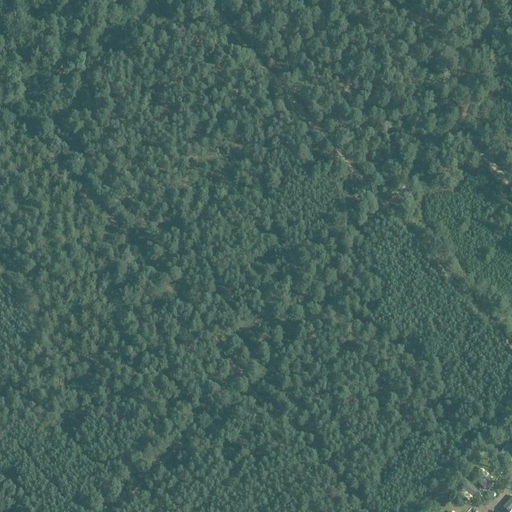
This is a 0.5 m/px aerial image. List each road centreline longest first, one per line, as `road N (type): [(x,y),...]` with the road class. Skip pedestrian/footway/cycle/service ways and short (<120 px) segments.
road 1 (track): [(387,206),(208,0)]
road 2 (track): [(241,370),(387,206)]
road 3 (track): [(0,121),(158,0)]
road 4 (track): [(511,348),(387,206)]
road 5 (track): [(454,135),(511,17)]
